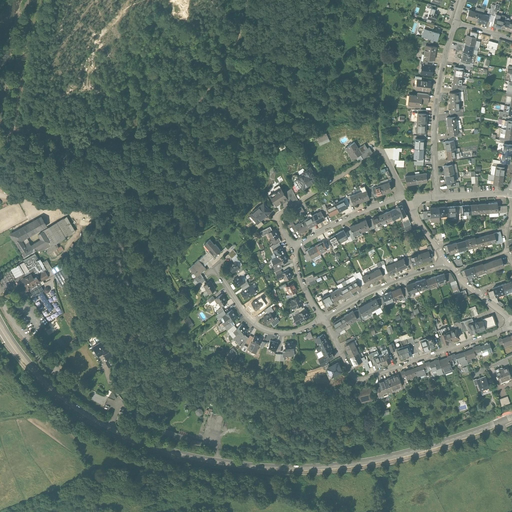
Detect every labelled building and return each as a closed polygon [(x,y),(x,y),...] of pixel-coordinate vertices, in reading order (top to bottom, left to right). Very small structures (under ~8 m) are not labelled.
[(474,12),(469,10),(467,18),(476,21),(479,13),(474,12)] [(437,13),(429,11),(427,18),(431,19),(435,21),(437,13)] [(483,15),(479,13),(476,21),(487,24),(489,16),(483,15)] [(505,17),(496,14),(495,17),(492,25),(502,28),(504,21),(505,17)] [(511,31),(511,22),(504,21),(502,28),(511,31)] [(434,31),(427,29),(425,36),(428,37),(428,38),(432,39),(434,31)] [(475,38),(467,36),(465,44),(473,46),(475,38)] [(473,46),(465,44),(463,52),(471,54),(476,55),(477,51),(472,50),(473,46)] [(436,47),(426,45),(423,61),(427,61),(427,59),(434,60),(436,47)] [(471,54),(463,52),(461,61),(466,62),(469,63),(471,54)] [(427,65),(422,64),(420,74),(431,75),(433,66),(427,65)] [(458,68),(455,67),(454,76),(462,77),(463,69),(458,68)] [(462,77),(454,76),(453,85),(458,86),(461,86),(461,84),(462,77)] [(421,80),(417,80),(415,90),(430,92),(431,82),(421,80)] [(451,93),(450,93),(450,101),(459,101),(458,92),(458,93),(451,93)] [(429,94),(418,93),(417,96),(409,95),(409,99),(411,99),(410,106),(420,107),(421,100),(428,101),(429,94)] [(459,101),(450,101),(451,111),(459,110),(459,101)] [(418,113),(412,113),(411,120),(417,120),(417,123),(425,123),(426,117),(425,117),(426,113),(418,113)] [(450,117),(447,118),(448,126),(460,125),(459,120),(456,121),(455,117),(454,117),(450,117)] [(511,120),(502,119),(501,124),(506,125),(506,129),(511,129),(511,120)] [(425,123),(417,123),(417,126),(416,126),(416,132),(419,133),(424,133),(425,129),(425,123)] [(460,125),(448,126),(449,135),(461,134),(462,133),(461,125),(460,125)] [(319,140),(329,138),(328,132),(318,134),(319,140)] [(419,139),(415,139),(415,145),(415,148),(423,149),(423,142),(423,139),(419,139)] [(448,141),(445,142),(446,150),(454,149),(453,140),(448,141)] [(354,142),(344,148),(347,152),(348,151),(353,158),(359,154),(362,159),(372,153),(368,147),(367,148),(364,144),(359,147),(360,147),(358,149),(354,142)] [(508,144),(503,144),(502,152),(510,153),(511,145),(508,144)] [(423,149),(415,148),(415,152),(414,152),(414,158),(417,158),(422,158),(422,157),(422,154),(423,149)] [(454,149),(446,150),(448,159),(452,158),(461,157),(460,152),(455,153),(454,149)] [(510,153),(502,152),(500,161),(504,161),(508,162),(510,153)] [(447,165),(444,166),(445,175),(453,173),(452,165),(447,165)] [(497,166),(496,166),(494,175),(503,176),(504,167),(503,167),(497,166)] [(309,167),(302,172),(303,173),(298,176),(296,177),(297,179),(299,181),(303,187),(315,179),(315,178),(315,177),(316,177),(309,167)] [(423,174),(415,175),(416,183),(427,181),(426,173),(423,173),(423,174)] [(453,173),(445,175),(447,183),(455,182),(455,179),(453,173)] [(490,174),(489,174),(488,180),(493,181),(493,183),(501,185),(503,176),(494,175),(490,174)] [(415,175),(408,176),(405,176),(407,184),(416,183),(415,175)] [(299,181),(290,186),(291,186),(294,192),(303,187),(299,181)] [(388,182),(380,184),(383,192),(387,191),(391,190),(390,188),(389,182),(388,182)] [(280,187),(278,184),(273,187),(275,190),(269,194),(275,204),(282,200),(283,201),(287,198),(286,197),(289,195),(286,189),(282,190),(280,187)] [(380,184),(372,187),(373,191),(375,195),(379,194),(383,193),(383,192),(380,184)] [(291,186),(286,189),(289,195),(291,199),(296,196),(294,192),(291,186)] [(365,189),(357,192),(361,200),(365,198),(365,199),(369,197),(367,193),(366,189),(365,189)] [(350,195),(349,195),(352,203),(357,202),(361,200),(357,192),(350,195)] [(344,198),(338,201),(338,202),(335,203),(338,210),(344,208),(344,207),(347,206),(344,198)] [(333,200),(330,202),(331,204),(326,207),(328,212),(329,214),(333,212),(333,213),(338,210),(335,203),(333,200)] [(263,201),(249,213),(257,221),(260,219),(266,213),(266,214),(268,212),(265,208),(267,206),(263,201)] [(497,202),(488,203),(489,212),(498,211),(497,205),(497,202)] [(488,203),(479,204),(480,212),(489,212),(488,203)] [(396,207),(390,210),(393,218),(400,215),(399,214),(404,212),(401,204),(396,206),(396,207)] [(470,204),(462,205),(463,218),(463,219),(465,219),(466,218),(467,217),(467,215),(467,213),(471,213),(470,204)] [(479,204),(470,204),(471,213),(480,212),(479,204)] [(447,206),(438,207),(439,216),(442,215),(442,219),(448,219),(448,218),(447,206)] [(456,206),(447,206),(448,218),(453,217),(452,215),(456,214),(457,214),(456,206)] [(438,207),(430,208),(430,211),(431,217),(431,222),(439,221),(439,216),(438,207)] [(321,210),(317,212),(317,211),(311,215),(312,215),(316,222),(319,220),(319,221),(325,217),(323,214),(321,210)] [(390,210),(384,213),(387,221),(393,218),(390,210)] [(311,215),(310,212),(307,214),(308,217),(303,220),(307,227),(310,225),(310,226),(316,222),(312,215),(311,215)] [(404,212),(399,214),(400,215),(404,226),(409,223),(405,215),(406,214),(404,212)] [(387,221),(384,213),(378,215),(381,223),(387,221)] [(378,215),(371,218),(375,226),(377,225),(381,223),(378,215)] [(41,217),(10,235),(16,244),(21,241),(46,226),(41,217)] [(301,217),(298,219),(299,222),(294,225),(296,229),(298,232),(301,230),(302,230),(307,227),(303,220),(301,217)] [(257,221),(255,223),(258,227),(263,222),(260,219),(257,221)] [(365,219),(361,221),(357,222),(357,223),(361,231),(368,227),(369,227),(366,220),(365,219)] [(62,221),(42,233),(50,247),(53,245),(70,235),(62,221)] [(357,223),(353,224),(349,226),(351,229),(353,234),(361,231),(357,223)] [(272,230),(270,225),(260,230),(262,235),(268,232),(271,239),(278,236),(275,228),(272,230)] [(343,229),(335,234),(339,241),(347,237),(345,232),(343,229)] [(50,247),(42,233),(37,236),(40,241),(31,247),(33,251),(37,250),(39,253),(45,250),(48,255),(56,250),(53,245),(50,247)] [(490,233),(484,235),(486,243),(491,242),(496,241),(495,238),(494,233),(491,234),(490,233)] [(335,234),(328,238),(329,241),(332,245),(339,241),(335,234)] [(479,237),(475,238),(477,245),(477,246),(484,244),(483,244),(486,243),(484,235),(479,237)] [(472,238),(465,240),(468,248),(471,246),(471,247),(477,245),(475,238),(472,238)] [(214,245),(209,240),(205,243),(210,249),(206,252),(204,254),(208,259),(213,255),(214,257),(218,254),(218,255),(219,254),(218,254),(221,252),(215,244),(214,245)] [(462,241),(456,242),(458,250),(462,249),(462,250),(468,248),(465,240),(462,241)] [(28,243),(24,246),(21,241),(16,244),(24,257),(33,251),(31,247),(28,243)] [(323,241),(315,245),(319,252),(326,248),(324,244),(323,241)] [(456,242),(450,244),(447,245),(448,250),(449,253),(455,251),(458,250),(456,242)] [(280,245),(273,249),(275,253),(276,252),(278,256),(284,253),(280,245)] [(319,252),(315,245),(307,249),(309,252),(312,258),(313,260),(321,256),(319,252)] [(229,252),(227,254),(231,258),(236,254),(232,249),(229,252)] [(428,251),(422,253),(419,254),(422,262),(427,260),(431,258),(429,253),(428,251)] [(278,256),(271,259),(272,262),(272,263),(273,263),(275,266),(281,263),(287,260),(284,253),(278,256)] [(204,254),(198,259),(190,266),(197,274),(200,271),(205,267),(202,264),(208,259),(204,254)] [(419,254),(416,255),(415,255),(409,257),(412,264),(412,265),(416,263),(416,264),(422,262),(419,254)] [(36,256),(25,262),(19,265),(24,275),(23,275),(24,277),(21,279),(25,287),(24,288),(27,294),(31,292),(41,286),(39,284),(40,284),(39,283),(48,278),(44,271),(46,270),(41,260),(39,261),(36,256)] [(498,259),(492,261),(495,268),(498,267),(498,268),(504,266),(503,263),(501,258),(498,259)] [(403,259),(397,261),(394,263),(397,270),(403,268),(403,267),(406,266),(403,260),(403,259)] [(235,261),(228,265),(232,272),(235,270),(237,273),(243,269),(240,265),(238,266),(235,261)] [(492,261),(486,263),(483,264),(485,271),(486,272),(492,270),(492,269),(495,268),(492,261)] [(394,263),(391,264),(385,266),(385,267),(388,273),(391,272),(392,272),(397,270),(394,263)] [(480,264),(473,266),(476,274),(480,273),(485,271),(483,264),(480,265),(480,264)] [(58,265),(52,269),(52,270),(55,275),(61,271),(58,265)] [(473,266),(468,268),(468,269),(464,270),(466,274),(467,277),(472,276),(472,275),(476,274),(473,266)] [(379,268),(373,271),(374,272),(371,273),(374,281),(379,278),(383,276),(382,275),(379,269),(379,268)] [(288,269),(276,275),(278,279),(283,276),(284,280),(291,276),(288,269)] [(362,277),(359,272),(356,273),(362,285),(365,283),(361,277),(362,277)] [(362,285),(356,273),(353,275),(356,280),(359,286),(362,285)] [(371,273),(367,275),(367,274),(362,277),(361,277),(365,283),(365,285),(369,283),(374,281),(371,273)] [(444,273),(440,275),(440,274),(434,276),(437,284),(440,283),(441,283),(447,281),(444,274),(444,273)] [(239,276),(233,279),(238,286),(240,284),(241,284),(241,283),(244,281),(240,275),(239,276)] [(434,276),(429,278),(429,279),(425,280),(427,287),(428,288),(434,286),(434,285),(437,284),(434,276)] [(210,279),(203,284),(209,292),(215,288),(210,279)] [(356,280),(351,283),(349,279),(345,281),(347,285),(351,293),(357,290),(357,289),(360,287),(359,286),(356,280)] [(425,279),(421,280),(415,282),(418,289),(421,288),(422,289),(427,287),(425,280),(425,279)] [(415,282),(410,284),(407,285),(407,286),(409,293),(415,291),(414,291),(418,289),(415,282)] [(511,283),(511,282),(508,283),(507,283),(502,284),(505,292),(508,291),(511,289),(511,283)] [(292,283),(286,286),(288,289),(287,290),(289,293),(289,294),(294,291),(296,290),(292,283)] [(244,290),(241,291),(245,298),(249,296),(248,295),(251,293),(252,294),(256,291),(252,284),(249,286),(244,290)] [(502,284),(496,286),(496,287),(493,288),(494,291),(495,296),(496,296),(501,294),(501,293),(505,292),(502,284)] [(347,285),(344,287),(339,290),(342,296),(343,297),(346,295),(351,293),(347,285)] [(41,286),(31,292),(33,296),(43,291),(41,286)] [(400,288),(397,289),(396,289),(391,291),(394,299),(397,297),(397,298),(403,295),(401,288),(400,288)] [(338,289),(333,292),(330,294),(334,301),(339,298),(342,296),(339,290),(338,289)] [(391,291),(385,294),(382,295),(382,296),(385,302),(385,303),(391,301),(390,300),(394,299),(391,291)] [(494,291),(488,293),(490,297),(496,302),(498,301),(496,296),(495,296),(494,291)] [(221,293),(215,297),(220,305),(226,301),(221,293)] [(321,298),(322,299),(318,301),(321,307),(325,305),(328,304),(334,301),(330,294),(327,296),(327,295),(321,298)] [(320,295),(315,298),(321,308),(325,306),(325,305),(321,307),(318,301),(322,299),(321,298),(320,295)] [(298,296),(289,301),(293,308),(300,304),(302,303),(298,296)] [(256,299),(251,303),(255,309),(259,307),(258,306),(262,304),(258,298),(256,299)] [(376,298),(372,300),(367,303),(370,310),(374,308),(374,309),(379,306),(380,306),(376,299),(376,298)] [(367,303),(361,305),(361,306),(358,308),(362,315),(368,312),(367,311),(370,310),(367,303)] [(475,306),(468,308),(471,316),(477,314),(475,306)] [(231,308),(224,313),(225,313),(220,316),(222,319),(221,320),(223,323),(226,321),(226,322),(228,321),(227,321),(236,315),(231,308)] [(300,312),(293,315),(296,322),(308,316),(305,309),(300,312)] [(353,311),(349,312),(344,315),(348,322),(351,321),(357,318),(353,311)] [(270,312),(263,316),(267,323),(270,321),(273,325),(278,320),(275,316),(273,318),(270,312)] [(185,316),(190,324),(194,321),(189,313),(185,316)] [(344,315),(339,318),(333,322),(335,326),(334,326),(337,331),(341,329),(341,328),(340,327),(345,324),(348,322),(344,315)] [(491,315),(481,318),(481,319),(473,322),(476,330),(495,324),(492,315),(491,315)] [(456,322),(456,319),(452,320),(455,328),(456,328),(461,326),(460,321),(456,322)] [(246,328),(241,322),(236,326),(235,325),(229,330),(239,341),(245,333),(243,331),(246,328)] [(473,322),(467,324),(468,324),(465,325),(466,328),(469,327),(470,332),(476,330),(473,322)] [(48,337),(54,332),(48,325),(42,330),(48,337)] [(448,325),(439,328),(442,336),(443,342),(444,342),(447,340),(452,338),(450,330),(448,325)] [(343,327),(341,328),(341,329),(337,331),(340,335),(346,332),(343,327)] [(455,328),(450,330),(452,338),(458,336),(456,328),(455,328)] [(245,333),(239,341),(241,343),(248,334),(245,333)] [(261,337),(254,333),(250,339),(254,341),(253,342),(257,344),(261,337)] [(323,333),(316,337),(318,341),(319,340),(320,343),(326,341),(323,333)] [(411,335),(400,339),(402,346),(411,343),(414,342),(411,335)] [(506,337),(501,338),(502,342),(504,345),(511,342),(511,339),(510,335),(506,337)] [(432,336),(426,338),(429,347),(435,345),(432,336)] [(426,338),(418,341),(421,350),(429,347),(426,338)] [(277,341),(269,339),(267,346),(271,346),(270,347),(275,349),(277,341)] [(354,339),(348,342),(350,346),(346,348),(349,355),(360,350),(358,346),(355,347),(354,344),(356,343),(354,339)] [(292,340),(284,341),(285,349),(282,350),(282,352),(283,353),(282,354),(294,353),(292,340)] [(102,341),(93,346),(95,349),(96,349),(99,354),(103,352),(104,355),(106,354),(107,356),(108,355),(110,354),(109,354),(102,341)] [(326,341),(320,343),(322,347),(321,347),(324,354),(325,354),(325,355),(332,352),(326,341)] [(411,343),(402,346),(405,355),(414,352),(411,343)] [(489,343),(485,344),(484,344),(479,346),(481,350),(482,353),(491,350),(489,343)] [(233,344),(228,348),(233,353),(238,348),(233,344)] [(402,346),(396,348),(399,357),(405,355),(402,346)] [(386,348),(382,350),(383,353),(378,354),(381,363),(390,360),(386,348)] [(473,348),(467,350),(464,351),(466,358),(475,355),(474,352),(473,348)] [(360,350),(349,355),(353,363),(361,359),(360,356),(362,355),(360,350)] [(378,354),(377,350),(372,351),(374,356),(373,356),(373,357),(376,365),(381,363),(378,354)] [(464,351),(460,353),(460,352),(454,354),(456,358),(457,361),(457,362),(458,366),(467,363),(466,358),(464,351)] [(324,354),(319,356),(321,359),(320,359),(322,363),(326,362),(328,361),(327,358),(333,355),(332,352),(325,355),(325,354),(324,354)] [(366,356),(361,359),(362,363),(365,368),(369,367),(367,361),(368,361),(366,356)] [(448,356),(442,358),(443,359),(438,360),(442,370),(442,372),(452,368),(449,360),(448,356)] [(438,359),(434,360),(429,362),(430,366),(431,369),(436,367),(438,372),(442,370),(438,360),(438,359)] [(337,360),(327,366),(331,374),(341,369),(337,360)] [(424,368),(422,364),(417,366),(413,367),(415,374),(419,373),(420,376),(426,374),(426,376),(430,375),(427,367),(424,368)] [(507,366),(499,369),(499,368),(494,369),(499,381),(511,377),(509,372),(507,366)] [(413,367),(409,368),(404,370),(406,377),(415,374),(413,367)] [(397,373),(386,376),(390,388),(401,384),(397,373)] [(386,376),(378,379),(379,383),(377,383),(377,390),(378,394),(391,389),(390,388),(386,376)] [(486,376),(482,378),(481,376),(476,378),(478,383),(481,392),(490,388),(486,376)] [(368,383),(357,386),(357,388),(356,388),(357,389),(359,397),(371,394),(368,383)] [(90,399),(103,406),(108,398),(94,391),(90,399)] [(507,396),(501,398),(503,404),(510,402),(507,396)] [(196,412),(200,416),(204,413),(200,408),(196,412)] [(188,437),(164,430),(162,435),(192,444),(191,446),(200,448),(201,444),(191,441),(192,439),(187,438),(188,437)]
